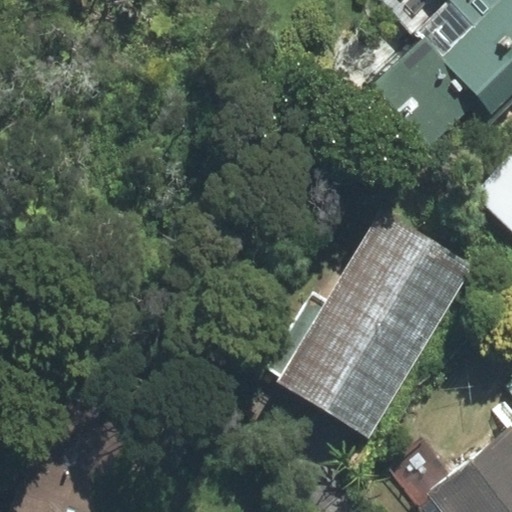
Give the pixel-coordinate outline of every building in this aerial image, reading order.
[(445,144),(511,82),(511,0),(444,0),(471,28),(436,61),(418,42),(381,76),(445,144)] [(511,145),(466,196),(511,237),(511,145)] [(463,269),(375,216),(275,380),(363,434),(463,269)] [(101,511),(131,427),(47,399),(8,511),(101,511)] [(511,511),(511,435),(429,499),(439,511),(511,511)]
